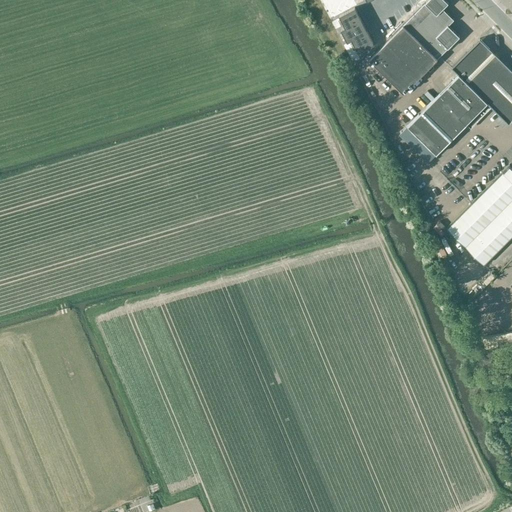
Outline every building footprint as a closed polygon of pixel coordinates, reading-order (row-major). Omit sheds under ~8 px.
[(446,0),(426,0),(369,58),(403,92),(450,45),(451,46),(455,42),(454,41),(460,35),(448,24),(454,19),(443,8),(448,2),(446,0)] [(374,42),(368,31),(363,33),(357,20),(361,18),(355,6),(339,15),(345,26),(340,29),(347,41),(351,39),(357,51),(374,42)] [(429,160),(436,153),(466,123),(473,115),(478,120),(491,106),(510,125),(511,123),(511,65),(503,57),(501,59),(487,45),(489,43),(482,36),(451,66),(458,73),(407,124),(400,132),(409,140),(408,142),(413,147),(414,146),(429,160)] [(362,60),(367,52),(362,49),(357,57),(362,60)] [(370,72),(365,75),(372,86),(376,83),(370,72)] [(511,232),(511,166),(508,163),(445,226),(482,262),(511,232)]
